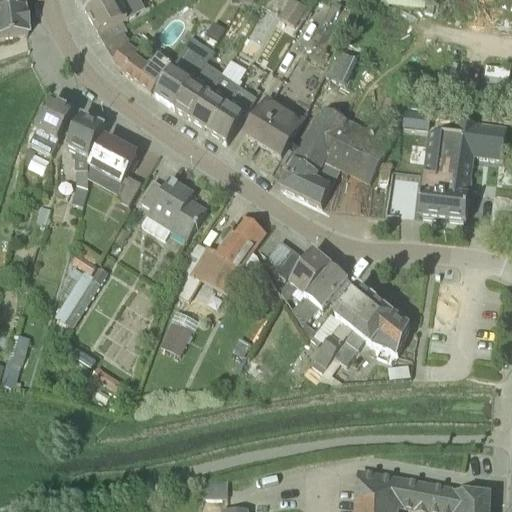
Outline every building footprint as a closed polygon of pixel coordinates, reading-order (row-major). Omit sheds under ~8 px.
[(0,0),(0,16),(23,13),(20,0),(0,0)] [(79,0),(86,17),(118,0),(79,0)] [(121,28),(126,25),(124,20),(132,16),(129,10),(147,0),(118,0),(86,17),(104,49),(125,35),(123,32),(121,28)] [(284,3),(278,0),(269,0),(257,21),(263,25),(270,13),(276,16),(284,3)] [(296,31),(308,10),(291,0),(279,22),(296,31)] [(23,13),(0,16),(0,43),(27,40),(23,13)] [(125,35),(104,49),(111,61),(114,63),(113,65),(124,73),(122,76),(151,98),(172,68),(172,67),(172,66),(159,56),(149,69),(136,59),(139,54),(128,46),(129,45),(125,35)] [(175,113),(207,67),(214,56),(191,40),(172,66),(172,67),(172,68),(177,72),(156,101),(175,113)] [(346,92),(358,65),(337,55),(324,83),(346,92)] [(192,124),(220,82),(221,81),(222,78),(207,67),(175,113),(192,124)] [(509,84),(510,73),(486,70),(484,81),(509,84)] [(511,84),(509,84),(485,81),(482,113),(511,116),(511,84)] [(208,136),(238,91),(228,85),(226,87),(220,82),(192,124),(208,136)] [(238,91),(208,136),(228,148),(256,105),(238,92),(238,91)] [(391,127),(395,103),(385,101),(381,125),(391,127)] [(52,161),(60,147),(75,117),(53,106),(32,149),(52,161)] [(282,162),(302,130),(266,107),(246,139),(282,162)] [(322,213),(341,174),(323,166),(345,123),(323,113),(302,147),(280,192),(322,213)] [(88,193),(89,173),(89,166),(102,137),(105,131),(82,120),(67,152),(66,154),(76,159),(77,191),(72,203),(83,207),(88,193)] [(323,166),(341,174),(371,189),(391,146),(345,123),(323,166)] [(471,185),(473,161),(502,164),(505,134),(458,129),(456,141),(428,138),(419,222),(467,227),(471,185)] [(106,142),(89,173),(123,192),(117,205),(129,211),(142,188),(126,180),(137,159),(106,142)] [(195,199),(170,183),(165,192),(154,185),(140,207),(151,214),(142,229),(165,244),(171,235),(188,245),(207,215),(191,205),(195,199)] [(237,275),(264,238),(244,223),(219,258),(198,247),(185,262),(187,265),(175,298),(189,305),(201,284),(228,300),(240,277),(237,275)] [(286,284),(302,263),(280,247),(265,267),(286,284)] [(304,301),(331,269),(314,255),(281,296),(286,304),(295,293),(304,301)] [(96,266),(83,259),(81,262),(79,261),(73,269),(84,276),(84,277),(79,285),(56,322),(74,333),(109,278),(100,273),(95,281),(93,280),(97,272),(94,270),(96,266)] [(318,312),(323,315),(349,283),(331,269),(304,301),(293,315),(303,331),(318,312)] [(69,279),(72,281),(79,285),(84,277),(74,271),(69,279)] [(333,361),(377,305),(359,291),(335,322),(342,328),(339,332),(313,365),(314,366),(324,373),(333,361)] [(377,305),(333,361),(340,367),(346,371),(364,347),(370,351),(375,353),(373,361),(386,366),(389,358),(398,361),(410,332),(377,305)] [(181,361),(192,335),(172,327),(161,352),(181,361)] [(23,368),(30,344),(14,339),(1,384),(16,388),(22,367),(23,368)] [(243,362),(250,348),(240,342),(232,356),(243,362)] [(78,353),(73,361),(91,372),(96,365),(78,353)] [(118,398),(124,389),(109,379),(103,388),(118,398)] [(490,511),(491,499),(478,498),(359,477),(357,504),(356,511),(490,511)] [(222,504),(222,487),(209,490),(206,504),(222,504)]
